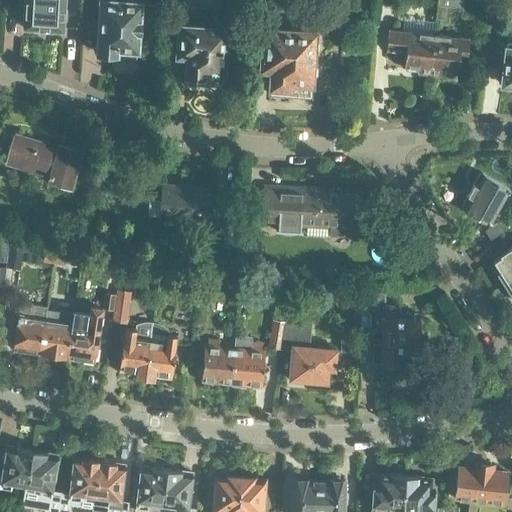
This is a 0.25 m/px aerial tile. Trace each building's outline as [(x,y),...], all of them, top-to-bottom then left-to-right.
[(25,0),(24,26),(64,29),(66,0),(25,0)] [(101,0),(98,52),(116,53),(116,58),(119,61),(132,62),(136,59),(136,52),(138,50),(138,46),(141,45),(142,37),(139,34),(140,18),(143,17),(143,9),(141,6),(141,2),(140,2),(140,0),(101,0)] [(439,0),(439,6),(464,9),(465,8),(463,7),(463,0),(439,0)] [(445,20),(447,8),(439,7),(437,19),(445,20)] [(223,82),(226,29),(208,27),(208,23),(197,22),(198,16),(182,15),(181,25),(180,25),(178,55),(188,56),(187,84),(219,86),(223,82)] [(270,93),(311,96),(312,76),(316,74),(317,67),(313,64),(314,50),(318,48),(318,42),(315,39),(315,31),(264,28),(261,69),(272,69),(270,93)] [(419,72),(429,73),(433,35),(388,29),(386,49),(405,51),(405,55),(406,55),(405,66),(406,66),(408,69),(418,70),(419,72)] [(469,39),(433,35),(429,73),(442,75),(444,73),(453,74),(457,72),(458,72),(459,61),(461,61),(461,58),(467,59),(469,39)] [(502,40),(486,38),(482,66),(499,68),(502,40)] [(71,189),(83,151),(60,144),(58,149),(49,147),(50,145),(15,134),(8,157),(19,160),(17,167),(48,176),(48,177),(50,178),(48,183),(71,189)] [(490,224),(509,189),(483,174),(482,175),(479,174),(462,206),(464,208),(463,209),(476,217),(478,218),(490,224)] [(149,198),(147,215),(210,223),(215,190),(163,183),(161,199),(149,198)] [(300,230),(301,223),(332,225),(332,233),(355,234),(358,195),(298,192),(295,191),(291,190),(288,190),(284,191),(266,190),(264,221),(278,222),(278,228),(276,228),(276,230),(302,231),(302,230),(300,230)] [(259,229),(260,219),(246,218),(246,228),(259,229)] [(503,220),(485,230),(491,239),(508,229),(503,220)] [(222,224),(218,255),(231,257),(235,225),(222,224)] [(11,241),(6,266),(20,269),(25,244),(11,241)] [(496,275),(503,286),(511,280),(511,246),(500,255),(501,256),(494,261),(500,270),(496,275)] [(46,247),(44,261),(53,262),(55,248),(46,247)] [(83,253),(55,248),(53,262),(80,267),(83,253)] [(99,272),(101,258),(86,256),(84,270),(99,272)] [(234,264),(219,263),(217,277),(232,278),(234,264)] [(226,291),(240,292),(242,281),(227,280),(226,291)] [(511,280),(503,286),(510,296),(511,296),(511,280)] [(400,360),(416,360),(416,352),(417,352),(417,313),(405,313),(405,304),(383,304),(383,287),(355,287),(354,325),(354,331),(384,331),(384,344),(374,344),(373,360),(383,360),(383,361),(400,361),(400,360)] [(113,322),(114,322),(125,323),(125,329),(130,291),(118,289),(117,296),(115,311),(113,322)] [(108,310),(115,311),(117,296),(110,295),(108,310)] [(37,353),(38,353),(45,308),(30,306),(31,305),(20,303),(13,349),(26,351),(28,354),(35,355),(37,353)] [(72,308),(72,312),(65,357),(69,358),(71,360),(78,361),(80,359),(94,361),(103,308),(88,306),(87,311),(72,308)] [(63,359),(65,357),(72,312),(45,308),(38,353),(53,355),(55,358),(63,359)] [(282,348),(294,349),(292,378),(296,378),(298,380),(303,381),(305,379),(325,380),(326,367),(332,368),(333,363),(335,361),(335,358),(334,355),(334,351),(313,349),(316,319),(287,316),(286,321),(282,348)] [(136,330),(125,329),(119,370),(136,372),(135,377),(144,378),(153,321),(149,320),(145,321),(142,322),(138,323),(136,324),(136,330)] [(273,320),(269,346),(282,348),(286,321),(273,320)] [(153,321),(144,378),(153,379),(154,375),(171,378),(177,336),(170,335),(170,329),(169,328),(166,326),(162,324),(160,323),(157,322),(153,321)] [(355,352),(354,331),(354,325),(342,325),(342,352),(355,352)] [(229,382),(233,346),(219,344),(219,337),(208,336),(207,345),(205,345),(204,356),(196,362),(202,373),(202,380),(229,382)] [(233,346),(229,382),(234,382),(233,385),(246,386),(246,384),(261,385),(262,376),(270,368),(263,360),(264,351),(261,350),(262,340),(252,340),(251,347),(233,346)] [(0,487),(8,489),(9,482),(23,485),(31,449),(7,445),(0,482),(0,487)] [(41,511),(56,511),(60,495),(59,495),(59,496),(51,495),(58,454),(31,449),(23,485),(20,503),(42,507),(41,511)] [(70,511),(75,511),(92,511),(98,460),(73,457),(68,497),(60,496),(60,495),(56,511),(70,511)] [(127,511),(128,505),(120,504),(125,464),(98,460),(92,511),(127,511)] [(458,466),(455,498),(470,500),(468,511),(511,511),(511,497),(504,497),(505,494),(507,491),(508,486),(506,481),(507,472),(493,470),(493,464),(474,462),(473,468),(471,468),(468,465),(465,467),(458,466)] [(162,503),(166,469),(140,465),(134,511),(160,511),(162,503)] [(166,469),(162,503),(176,505),(175,511),(186,511),(192,472),(166,469)] [(236,511),(240,476),(214,474),(211,511),(236,511)] [(402,511),(405,475),(387,474),(387,475),(377,474),(376,484),(373,484),(371,509),(373,509),(372,511),(402,511)] [(405,475),(402,511),(432,511),(435,486),(431,485),(432,478),(421,477),(421,476),(405,475)] [(240,476),(236,511),(263,511),(267,478),(240,476)] [(317,511),(318,481),(309,481),(309,480),(306,480),(306,477),(295,477),(295,479),(293,479),(291,511),(317,511)] [(318,481),(317,511),(344,511),(345,480),(328,480),(328,481),(318,481)]
